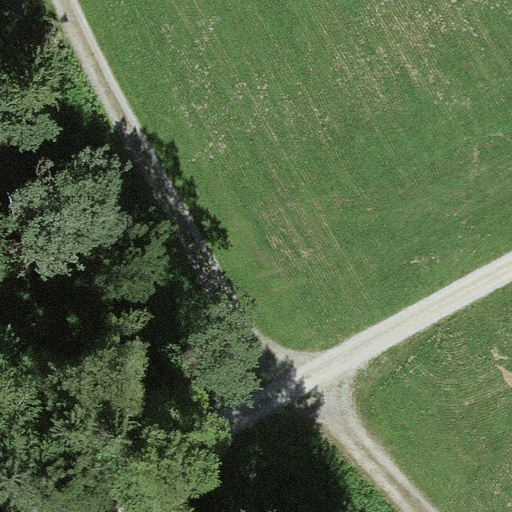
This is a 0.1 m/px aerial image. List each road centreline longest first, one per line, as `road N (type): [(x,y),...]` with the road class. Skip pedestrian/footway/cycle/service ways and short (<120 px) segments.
road 1 (track): [(69,0),(218,300),(286,383),(431,511)]
road 2 (track): [(61,511),(265,393),(511,273)]
